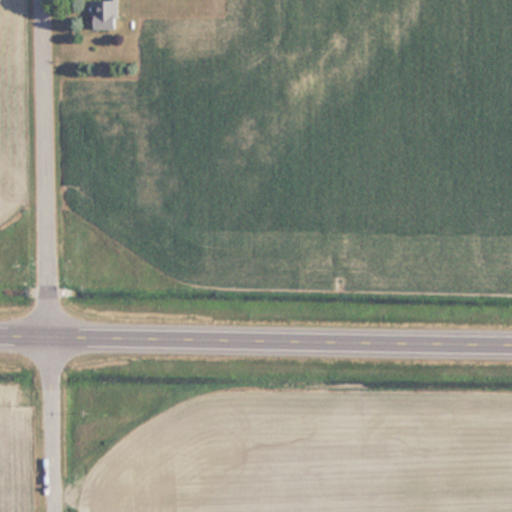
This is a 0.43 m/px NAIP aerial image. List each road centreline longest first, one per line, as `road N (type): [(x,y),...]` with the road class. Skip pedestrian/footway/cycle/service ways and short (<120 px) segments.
road 1 (residential): [(55,511),(43,0)]
road 2 (primary): [(0,334),(511,343)]
